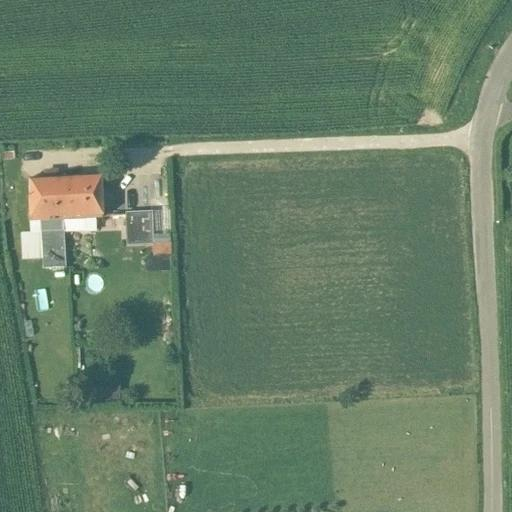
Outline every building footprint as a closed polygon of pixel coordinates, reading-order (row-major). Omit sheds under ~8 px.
[(99,178),(29,181),(31,220),(39,220),(40,232),(62,231),(62,219),(101,217),(99,178)] [(151,212),(125,214),(126,246),(152,245),(151,212)] [(168,212),(151,212),(152,245),(158,244),(158,256),(170,255),(168,212)] [(62,231),(40,232),(42,267),(65,266),(62,231)] [(107,393),(101,393),(101,399),(119,400),(120,383),(107,382),(107,393)]
